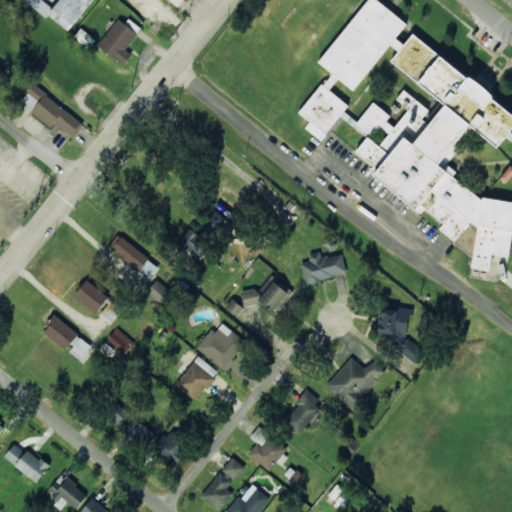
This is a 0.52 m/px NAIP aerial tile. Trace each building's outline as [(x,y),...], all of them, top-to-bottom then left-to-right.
[(93,0),(59,0),(53,8),(43,0),(23,0),(46,17),(49,15),(69,31),(93,0)] [(366,0),(319,63),(332,73),(324,84),(330,89),(338,79),(354,91),(389,44),(397,50),(402,43),(396,38),(407,23),(377,0),(366,0)] [(123,65),(132,54),(126,49),(138,33),(119,18),(98,45),(123,65)] [(511,237),(511,201),(480,198),(449,174),(453,147),(469,125),(498,147),(511,128),(511,110),(411,34),(390,62),(445,103),(415,143),(400,132),(386,121),(391,115),(373,102),(358,122),(344,112),(341,117),(367,137),(355,152),(378,169),(372,175),(417,209),(419,209),(457,238),(469,221),(476,227),(472,268),(490,270),(491,255),(510,257),(511,237)] [(0,66),(4,69),(8,62),(0,57),(0,66)] [(305,128),(321,140),(349,105),(321,83),(298,113),(310,122),(305,128)] [(84,123),(33,85),(20,102),(51,126),(54,122),(73,137),(84,123)] [(428,108),(402,90),(397,99),(409,107),(416,111),(412,118),(418,122),(428,108)] [(197,260),(210,243),(189,228),(177,245),(197,260)] [(108,247),(141,270),(150,258),(117,235),(108,247)] [(301,263),(306,283),(347,274),(342,253),(321,258),(320,252),(309,254),(310,261),(301,263)] [(74,295),(96,312),(108,297),(87,279),(74,295)] [(171,292),(157,280),(147,292),(161,304),(171,292)] [(237,316),(243,307),(231,299),(225,307),(237,316)] [(109,324),(121,310),(111,301),(99,315),(109,324)] [(406,337),(408,319),(412,313),(413,308),(397,306),(395,310),(383,302),(382,312),(379,317),(376,332),(389,334),(388,344),(417,363),(424,352),(424,349),(406,337)] [(42,332),(67,351),(68,350),(81,360),(92,344),(54,316),(42,332)] [(223,369),(246,342),(220,321),(197,348),(223,369)] [(107,338),(124,353),(134,342),(117,327),(107,338)] [(219,372),(199,355),(175,383),(196,400),(219,372)] [(365,369),(351,357),(326,386),(353,410),(387,371),(374,359),(365,369)] [(320,409),(315,405),(320,400),(307,389),(296,402),(297,403),(283,420),(299,434),(320,409)] [(130,412),(114,402),(105,415),(121,425),(130,412)] [(154,433),(135,417),(124,430),(143,446),(154,433)] [(250,436),(257,443),(249,453),(269,471),(278,461),(281,464),(290,454),(260,425),(250,436)] [(166,438),(163,435),(151,450),(173,467),(185,451),(175,443),(180,436),(172,430),(166,438)] [(4,457),(38,482),(49,466),(15,441),(4,457)] [(222,470),(235,480),(245,467),(232,457),(222,470)] [(227,489),(232,481),(219,471),(201,498),(220,511),(233,493),(227,489)] [(61,510),(67,502),(76,509),(88,495),(62,473),(48,490),(58,499),(54,504),(61,510)] [(258,511),(270,497),(249,482),(226,511),(258,511)] [(113,511),(90,497),(80,511),(113,511)]
